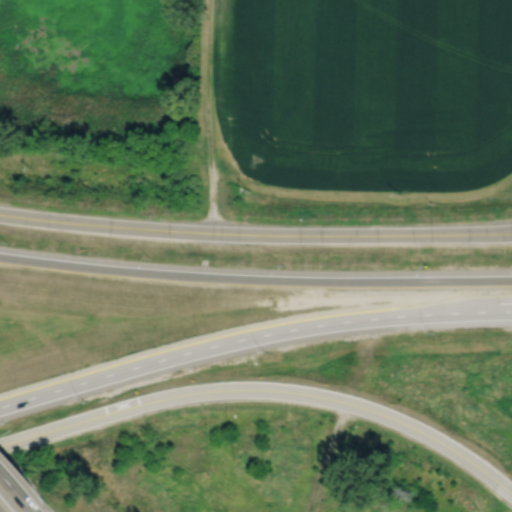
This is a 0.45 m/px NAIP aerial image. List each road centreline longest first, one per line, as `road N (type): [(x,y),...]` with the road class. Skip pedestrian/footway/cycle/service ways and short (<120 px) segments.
road 1 (tertiary): [(0,444),(163,398),(229,389),(299,393),(410,426),(511,493)]
road 2 (motorway): [(0,406),(302,327),(511,310)]
road 3 (motorway): [(511,280),(249,280),(0,256)]
road 4 (residential): [(511,232),(217,233),(0,214)]
